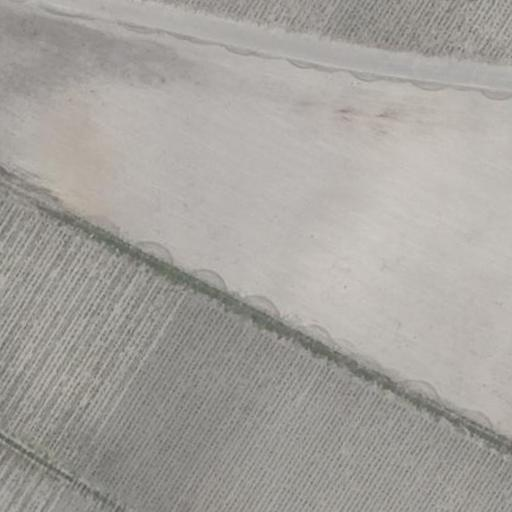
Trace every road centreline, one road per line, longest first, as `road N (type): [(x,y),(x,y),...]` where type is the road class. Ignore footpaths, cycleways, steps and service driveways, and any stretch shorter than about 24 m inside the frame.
road 1 (track): [(511,448),(0,187)]
road 2 (unclassified): [(511,79),(361,60),(96,0)]
